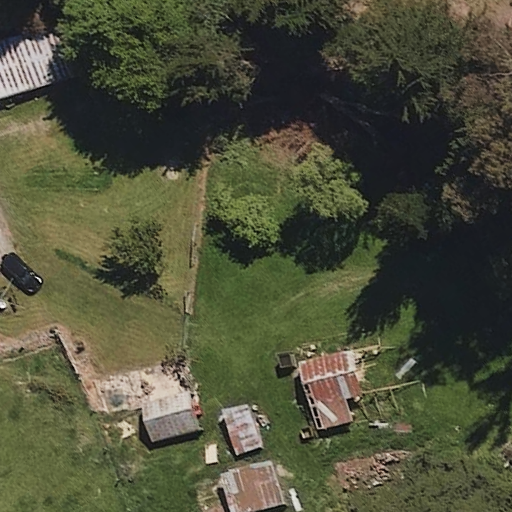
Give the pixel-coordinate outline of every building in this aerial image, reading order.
[(0,104),(95,74),(79,25),(0,50),(0,104)] [(364,389),(353,350),(300,365),(319,429),(354,419),(347,395),(364,389)] [(202,431),(192,395),(145,407),(155,443),(202,431)] [(262,449),(251,408),(226,415),(237,456),(262,449)] [(263,511),(285,508),(277,470),(222,482),(228,511),(263,511)]
